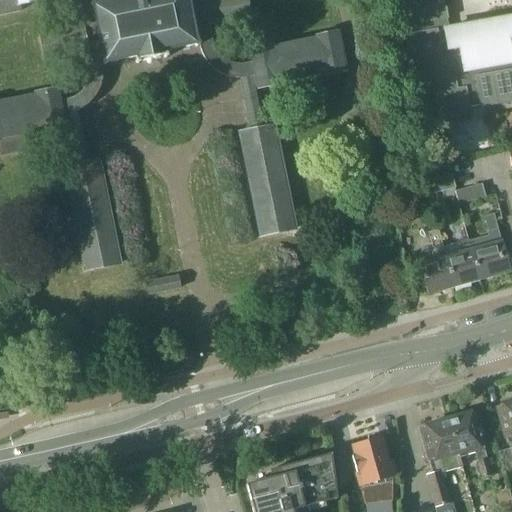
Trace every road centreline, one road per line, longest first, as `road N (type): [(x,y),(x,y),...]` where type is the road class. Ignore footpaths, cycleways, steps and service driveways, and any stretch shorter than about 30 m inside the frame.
road 1 (secondary): [(434,342),(0,459)]
road 2 (residential): [(199,444),(398,395),(434,342)]
road 3 (unclassified): [(0,486),(199,444)]
